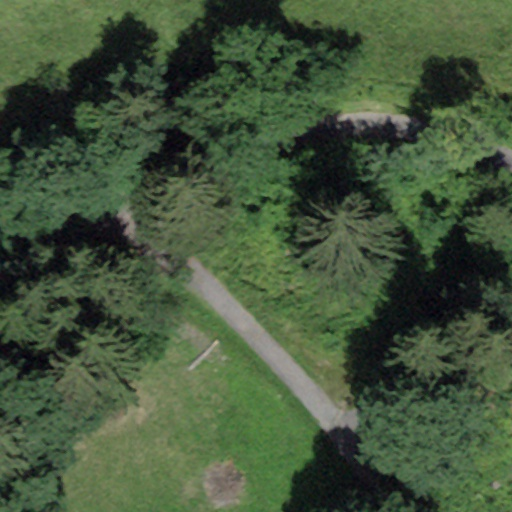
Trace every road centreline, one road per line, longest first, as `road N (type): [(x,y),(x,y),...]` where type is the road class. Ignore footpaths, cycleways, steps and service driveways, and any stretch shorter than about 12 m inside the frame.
road 1 (track): [(0,246),(39,243),(284,142),(350,124),(404,127),(511,161)]
road 2 (track): [(125,212),(410,511)]
